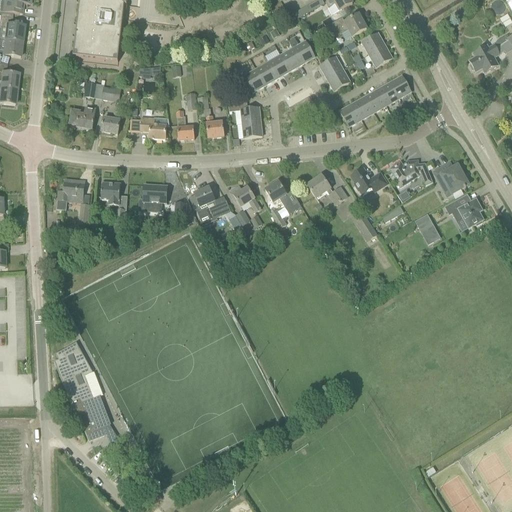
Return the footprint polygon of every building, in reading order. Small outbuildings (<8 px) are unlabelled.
[(0,0),(0,13),(22,16),(20,16),(21,5),(26,6),(30,6),(31,0),(0,0)] [(80,0),(73,59),(118,64),(125,7),(127,8),(127,0),(80,0)] [(320,0),(294,15),(297,21),(325,6),(321,0),(320,0)] [(349,0),(333,0),(326,5),(329,10),(334,7),(338,14),(341,20),(342,19),(350,15),(347,9),(352,6),(349,0)] [(281,4),(272,9),(278,19),(287,14),(281,4)] [(0,41),(22,44),(24,29),(11,27),(12,19),(13,15),(1,14),(0,17),(0,41)] [(352,39),(358,36),(367,31),(359,17),(345,24),(342,19),(341,20),(342,20),(323,31),(326,36),(333,32),(336,38),(348,32),(352,39)] [(296,20),(290,23),(294,29),(299,26),(296,20)] [(274,40),(280,37),(276,30),(270,33),(274,40)] [(377,36),(368,41),(361,45),(369,58),(385,48),(377,36)] [(269,44),(266,38),(260,41),(263,47),(269,44)] [(0,65),(7,67),(8,58),(20,60),(22,44),(0,41),(0,65)] [(476,60),(469,64),(471,66),(470,68),(472,72),(474,72),(476,75),(482,71),(484,74),(485,75),(491,72),(498,68),(494,60),(505,53),(507,55),(511,52),(511,47),(509,42),(496,50),(494,47),(488,50),(487,48),(473,55),(476,60)] [(252,43),(245,46),(248,52),(254,48),(252,43)] [(306,44),(293,51),(302,66),(315,59),(306,44)] [(377,70),(384,65),(392,61),(385,48),(369,58),(377,70)] [(302,66),(293,51),(281,58),(290,73),(302,66)] [(358,56),(353,59),(356,65),(361,62),(358,56)] [(281,58),(268,65),(277,80),(290,73),(281,58)] [(336,59),(328,63),(320,68),(327,81),(343,72),(336,59)] [(0,90),(16,92),(18,77),(6,75),(7,67),(0,65),(0,90)] [(268,65),(256,72),(265,88),(277,80),(268,65)] [(173,69),(174,79),(181,78),(180,68),(173,69)] [(150,78),(160,78),(160,71),(140,72),(138,80),(142,80),(142,82),(150,82),(150,78)] [(256,72),(243,79),(252,95),(265,88),(256,72)] [(350,84),(343,72),(327,81),(334,93),(350,84)] [(402,78),(389,85),(398,101),(411,94),(402,78)] [(86,84),(84,99),(94,100),(96,86),(86,84)] [(377,92),(386,108),(398,101),(389,85),(377,92)] [(104,88),(104,89),(103,98),(102,101),(119,104),(121,91),(104,88)] [(0,105),(15,107),(16,92),(0,90),(0,105)] [(373,115),(386,108),(377,92),(364,100),(373,115)] [(197,112),(195,96),(187,97),(189,113),(197,112)] [(197,100),(199,120),(206,119),(208,141),(224,139),(222,124),(213,125),(213,118),(211,118),(210,111),(209,111),(207,99),(197,100)] [(352,107),(361,122),(373,115),(364,100),(352,107)] [(240,104),(229,105),(230,114),(241,113),(241,112),(240,104)] [(352,107),(340,113),(349,129),(361,122),(352,107)] [(74,113),(71,127),(77,128),(76,130),(92,132),(94,123),(96,112),(85,110),(84,117),(80,116),(81,114),(74,113)] [(241,113),(242,126),(261,124),(259,110),(241,112),(241,113)] [(118,136),(119,127),(121,114),(115,113),(114,121),(104,119),(101,134),(118,136)] [(176,120),(177,120),(178,130),(178,143),(194,142),(194,129),(186,130),(185,119),(183,119),(183,114),(176,114),(176,120)] [(141,120),(141,134),(150,134),(149,141),(165,142),(166,132),(166,128),(169,128),(168,120),(157,119),(154,119),(154,121),(141,120)] [(242,126),(243,131),(244,141),(262,139),(261,124),(242,126)] [(425,166),(418,167),(418,163),(407,164),(408,165),(403,168),(401,165),(390,172),(395,179),(394,180),(400,190),(419,178),(419,174),(421,174),(426,188),(433,185),(425,166)] [(449,189),(452,196),(463,190),(464,191),(466,190),(465,189),(468,187),(458,168),(452,171),(450,166),(437,173),(442,182),(439,184),(444,192),(449,189)] [(355,185),(354,186),(359,193),(359,192),(363,197),(377,188),(379,191),(387,186),(380,175),(370,182),(363,171),(351,179),(355,185)] [(307,188),(313,196),(316,200),(326,193),(336,207),(347,199),(340,190),(332,195),(329,191),(330,190),(322,178),(307,188)] [(57,202),(57,212),(66,213),(67,203),(68,198),(74,199),(74,204),(82,205),(84,184),(71,183),(71,185),(65,185),(64,194),(58,194),(57,202)] [(273,205),(280,201),(284,209),(278,213),(282,221),(289,217),(300,210),(294,200),(290,203),(286,197),(279,184),(265,192),(273,205)] [(119,208),(119,199),(120,189),(114,189),(114,186),(102,185),(101,202),(109,203),(109,207),(119,208)] [(166,205),(166,201),(167,191),(154,191),(154,188),(144,187),(144,197),(143,204),(166,205)] [(255,201),(253,198),(248,190),(242,193),(239,189),(230,195),(235,203),(236,202),(241,209),(249,204),(256,215),(261,212),(255,201)] [(195,198),(190,200),(195,213),(197,212),(201,221),(211,216),(213,221),(230,214),(226,203),(216,207),(209,190),(194,196),(195,198)] [(403,204),(410,200),(406,193),(398,198),(403,204)] [(464,228),(467,227),(469,230),(476,226),(477,228),(483,224),(482,223),(483,222),(477,210),(480,209),(476,201),(460,210),(457,203),(446,209),(449,217),(452,215),(459,228),(460,229),(462,229),(463,229),(464,228)] [(88,236),(91,207),(81,206),(79,227),(82,227),(81,235),(88,236)] [(175,223),(185,224),(186,207),(176,206),(175,223)] [(399,208),(382,220),(385,224),(403,214),(399,208)] [(125,212),(116,211),(114,229),(111,229),(110,235),(122,237),(123,231),(125,212)] [(271,215),(280,231),(286,227),(282,221),(278,213),(277,212),(271,215)] [(236,218),(243,229),(244,231),(252,228),(243,213),(236,218)] [(428,248),(440,241),(427,217),(415,224),(428,248)] [(257,218),(251,222),(256,230),(263,226),(257,218)] [(367,244),(377,238),(364,218),(357,223),(364,235),(362,237),(367,244)] [(93,374),(76,344),(55,356),(59,362),(54,363),(73,411),(77,410),(89,443),(106,437),(103,429),(110,426),(99,399),(94,401),(86,378),(93,374)] [(346,398),(353,394),(349,389),(348,387),(342,392),(342,393),(346,398)] [(427,479),(434,474),(431,469),(424,474),(427,479)]
